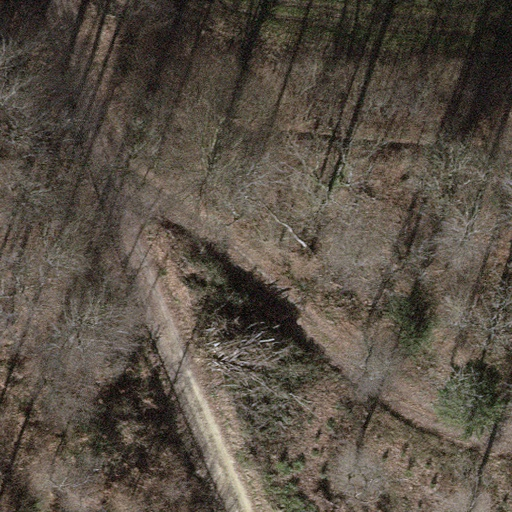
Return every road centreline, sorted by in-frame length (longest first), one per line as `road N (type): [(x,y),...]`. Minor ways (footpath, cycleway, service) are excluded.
road 1 (track): [(244,511),(45,0)]
road 2 (track): [(112,172),(197,215),(350,356),(511,448)]
